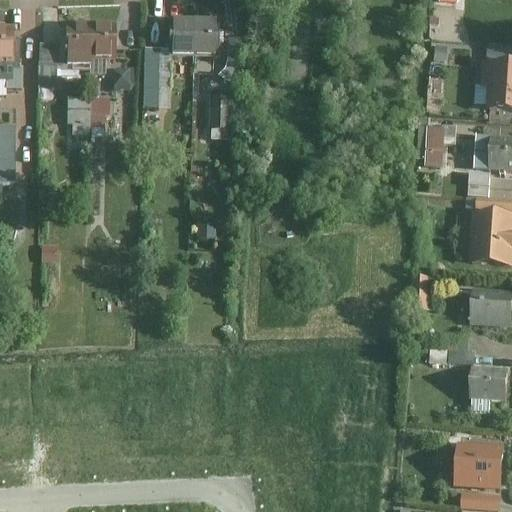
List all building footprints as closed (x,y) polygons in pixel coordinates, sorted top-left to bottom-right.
[(193,60),(193,25),(172,25),(172,61),(193,60)] [(217,60),(217,25),(193,25),(193,60),(217,60)] [(92,63),(92,27),(66,27),(66,70),(93,71),(92,63)] [(116,63),(116,27),(92,27),(92,63),(116,63)] [(14,41),(14,30),(0,29),(0,84),(14,84),(14,74),(20,74),(20,41),(14,41)] [(240,62),(241,39),(230,39),(229,61),(240,62)] [(60,93),(59,48),(39,48),(40,94),(60,93)] [(159,109),(159,53),(146,53),(146,109),(159,109)] [(511,65),(492,64),(488,112),(511,113),(511,65)] [(231,133),(231,100),(210,100),(210,133),(231,133)] [(91,120),(91,103),(69,102),(69,129),(72,129),(72,139),(91,139),(91,120)] [(109,120),(110,103),(91,103),(91,120),(109,120)] [(443,171),(445,131),(428,130),(426,170),(443,171)] [(511,174),(511,141),(479,139),(477,172),(511,174)] [(490,200),(491,178),(471,177),(470,199),(490,200)] [(511,204),(479,203),(479,216),(511,217),(511,204)] [(470,267),(511,270),(511,219),(475,217),(470,267)] [(511,296),(475,294),(473,330),(511,331),(511,296)] [(477,357),(451,356),(451,368),(476,370),(477,357)] [(511,376),(475,374),(473,406),(510,408),(511,376)] [(509,452),(459,449),(456,493),(507,495),(509,452)] [(501,511),(503,501),(464,499),(463,511),(501,511)]
